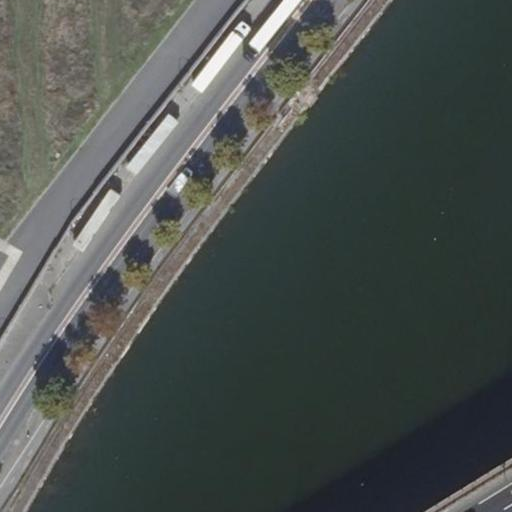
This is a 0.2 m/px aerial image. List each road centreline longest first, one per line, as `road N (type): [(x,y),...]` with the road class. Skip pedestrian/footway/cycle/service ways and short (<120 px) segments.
road 1 (secondary): [(0,453),(94,303),(326,0)]
road 2 (secondary): [(285,0),(69,286),(0,396)]
